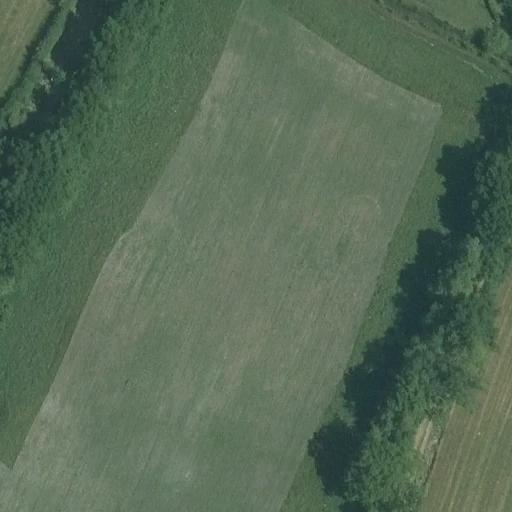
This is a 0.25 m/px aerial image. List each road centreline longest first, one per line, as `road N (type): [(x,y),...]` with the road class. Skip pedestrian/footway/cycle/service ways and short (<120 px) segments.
road 1 (track): [(396,511),(442,358),(511,187)]
road 2 (track): [(0,256),(111,52),(128,0)]
